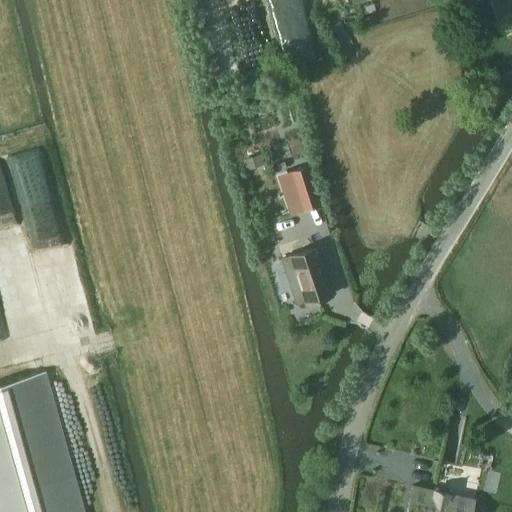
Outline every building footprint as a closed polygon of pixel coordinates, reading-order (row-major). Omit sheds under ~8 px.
[(511,0),(352,0),(354,3),(364,0),(464,0),(469,16),(511,2),(511,0)] [(262,163),(258,154),(243,159),(247,168),(262,163)] [(292,172),(303,209),(320,203),(308,167),(292,172)] [(295,303),(305,300),(306,304),(331,296),(316,247),(281,258),(295,303)] [(0,511),(83,511),(45,371),(0,383),(0,511)] [(435,489),(434,491),(412,486),(406,511),(476,511),(477,506),(473,505),(474,499),(449,494),(450,493),(435,489)]
